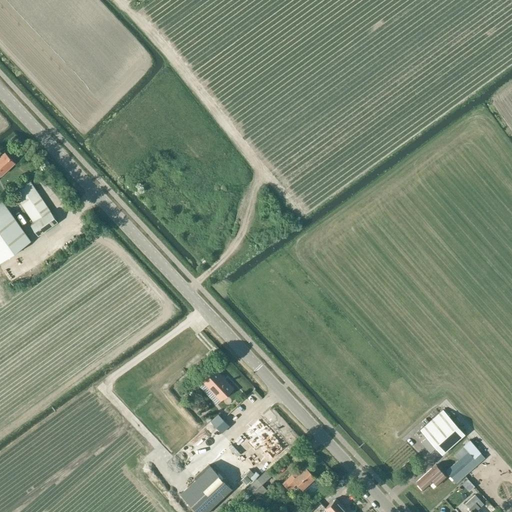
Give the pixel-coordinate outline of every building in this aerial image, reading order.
[(14,163),(4,152),(0,155),(0,174),(1,176),(14,163)] [(30,224),(36,232),(38,236),(58,222),(28,178),(11,190),(33,222),(30,224)] [(0,262),(31,241),(0,196),(0,262)] [(260,223),(273,212),(268,207),(256,218),(260,223)] [(267,231),(280,221),(274,213),(261,223),(267,231)] [(215,369),(202,381),(220,400),(233,389),(215,369)] [(443,410),(420,430),(442,454),(465,434),(443,410)] [(270,411),(265,414),(268,419),(273,416),(270,411)] [(218,414),(211,420),(222,432),(229,426),(218,414)] [(258,419),(245,432),(251,438),(247,442),(255,451),(259,447),(266,453),(267,452),(272,458),(283,448),(277,443),(279,441),(273,435),(274,433),(266,425),(265,426),(258,419)] [(444,473),(436,464),(416,482),(423,490),(433,481),(437,485),(447,476),(454,485),(485,457),(469,440),(463,445),(464,446),(455,454),(459,459),(444,473)] [(249,456),(233,475),(241,482),(257,463),(249,456)] [(195,479),(180,494),(196,511),(205,511),(232,488),(211,465),(195,479)] [(302,489),(315,477),(306,467),(295,477),(292,474),(282,483),(289,491),(297,484),(302,489)] [(470,476),(465,481),(473,488),(477,484),(470,476)] [(267,490),(257,479),(244,491),(250,496),(253,493),(258,497),(267,490)] [(474,511),(484,504),(475,495),(465,504),(470,510),(467,511),(474,511)] [(327,511),(340,511),(344,508),(336,498),(324,509),(327,511)]
